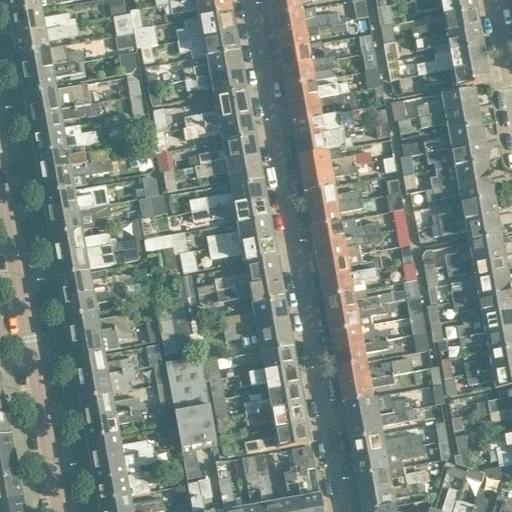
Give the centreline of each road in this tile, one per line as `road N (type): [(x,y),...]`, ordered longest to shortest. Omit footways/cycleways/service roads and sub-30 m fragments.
road 1 (residential): [(250,0),(343,511)]
road 2 (residential): [(62,511),(0,172)]
